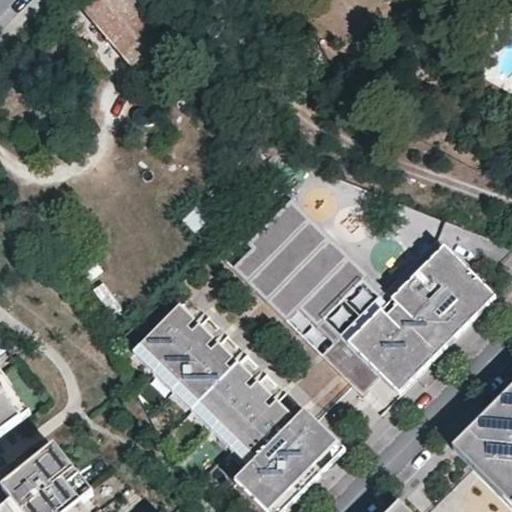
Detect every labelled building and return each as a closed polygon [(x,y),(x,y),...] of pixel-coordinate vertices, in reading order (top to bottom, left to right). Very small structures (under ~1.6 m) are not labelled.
[(132,0),(78,0),(78,1),(135,67),(141,61),(167,40),(132,0)] [(358,393),(384,365),(402,383),(489,293),(480,284),(437,242),(387,293),(380,300),(364,284),(370,277),(292,201),(248,247),(253,252),(233,271),(358,393)] [(201,211),(185,222),(195,238),(211,227),(201,211)] [(81,239),(71,228),(50,243),(61,257),(81,239)] [(387,293),(370,277),(364,284),(380,300),(387,293)] [(364,399),(383,380),(401,398),(420,379),(492,305),(497,300),(489,293),(402,383),(384,365),(358,393),(364,399)] [(190,332),(198,324),(182,309),(175,317),(190,332)] [(265,511),(273,511),(339,446),(316,423),(307,415),(291,431),(287,427),(272,412),(268,408),(253,393),(249,389),(233,373),(229,370),(214,355),(209,351),(194,336),(190,332),(175,317),(142,350),(162,369),(181,388),(201,407),(220,426),(240,445),(257,462),(251,470),(236,484),(265,511)] [(217,343),(202,328),(194,336),(209,351),(217,343)] [(229,370),(236,362),(221,347),(214,355),(229,370)] [(162,369),(142,350),(135,357),(155,376),(162,369)] [(256,382),(240,366),(233,373),(249,389),(256,382)] [(0,421),(25,403),(0,369),(0,421)] [(181,388),(162,369),(155,376),(174,395),(181,388)] [(275,400),(260,385),(253,393),(268,408),(275,400)] [(201,407),(181,388),(174,395),(194,414),(201,407)] [(511,391),(453,451),(511,508),(511,391)] [(0,438),(1,440),(34,415),(25,403),(0,421),(0,438)] [(295,419),(280,404),(272,412),(287,427),(295,419)] [(220,426),(201,407),(194,414),(213,433),(220,426)] [(240,445),(220,426),(213,433),(233,452),(240,445)] [(251,470),(257,462),(240,445),(233,452),(251,470)] [(339,446),(273,511),(287,511),(346,453),(339,446)] [(56,450),(5,490),(15,503),(59,468),(56,450)] [(70,481),(76,475),(56,450),(59,468),(70,481)] [(15,503),(3,511),(88,511),(83,506),(66,484),(70,481),(59,468),(15,503)] [(66,484),(83,506),(94,498),(76,475),(70,481),(66,484)]
